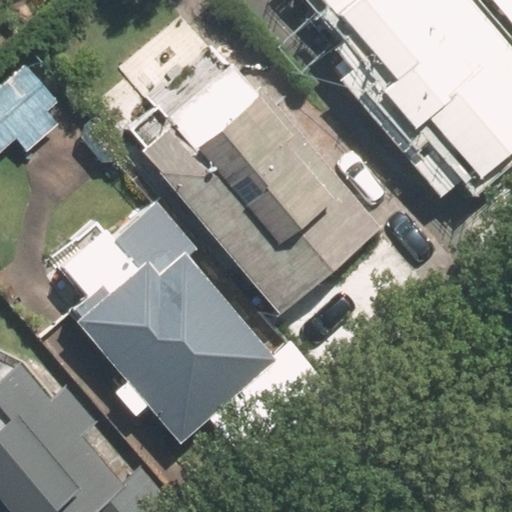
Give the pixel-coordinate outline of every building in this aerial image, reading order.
[(511,61),(458,0),(312,0),(348,41),(330,55),(347,75),(337,83),(439,201),(469,175),(474,181),(511,146),(511,61)] [(511,0),(481,0),(511,35),(511,0)] [(144,150),(138,154),(276,315),(375,228),(258,92),(254,97),(211,47),(148,102),(156,110),(130,133),(144,150)] [(23,157),(57,129),(44,114),(54,105),(23,68),(0,87),(0,153),(12,143),(23,157)] [(80,323),(74,327),(194,467),(252,418),(273,440),(322,398),(278,349),(268,357),(184,261),(193,254),(151,206),(107,244),(100,236),(62,269),(85,296),(69,311),(80,323)] [(0,511),(156,511),(8,344),(0,350),(0,511)]
